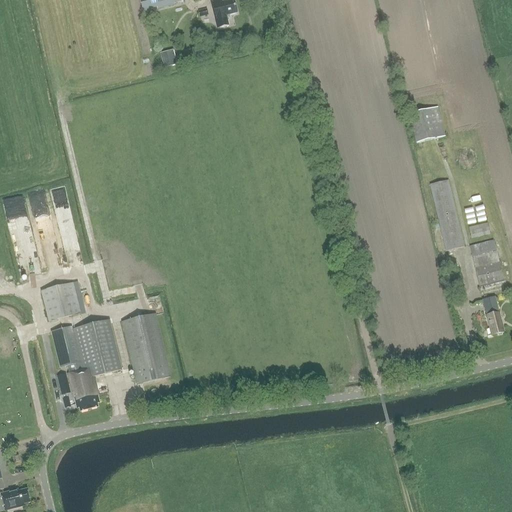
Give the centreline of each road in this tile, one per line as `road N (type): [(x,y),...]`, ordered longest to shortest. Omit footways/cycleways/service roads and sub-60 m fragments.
road 1 (unclassified): [(52,511),(43,456),(65,434),(379,390),(511,356)]
road 2 (track): [(281,0),(379,390)]
road 3 (track): [(511,398),(388,427),(410,511)]
road 4 (track): [(48,443),(23,333),(0,312)]
